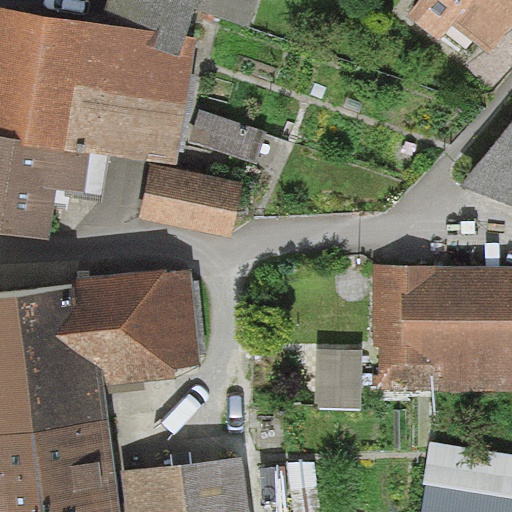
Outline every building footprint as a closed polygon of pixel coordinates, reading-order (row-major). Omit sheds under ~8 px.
[(109,0),(102,31),(188,42),(198,10),(249,26),(258,0),(109,0)] [(489,61),(511,30),(511,0),(410,0),(417,5),(405,20),(441,49),(454,33),(489,61)] [(19,153),(90,162),(179,169),(197,44),(188,42),(102,31),(0,14),(0,140),(20,143),(19,153)] [(202,112),(192,144),(255,165),(265,133),(202,112)] [(511,204),(511,130),(464,188),(511,204)] [(0,140),(0,240),(49,247),(56,195),(85,199),(90,162),(19,153),(20,143),(0,140)] [(155,170),(144,218),(234,238),(245,190),(155,170)] [(511,266),(374,266),(374,392),(511,390),(511,266)] [(0,511),(118,511),(110,432),(105,390),(179,383),(178,374),(201,372),(191,275),(73,286),(74,301),(0,308),(0,511)] [(317,351),(315,405),(363,407),(364,353),(317,351)] [(511,511),(511,454),(432,446),(424,511),(511,511)] [(252,511),(247,457),(123,470),(127,511),(252,511)]
